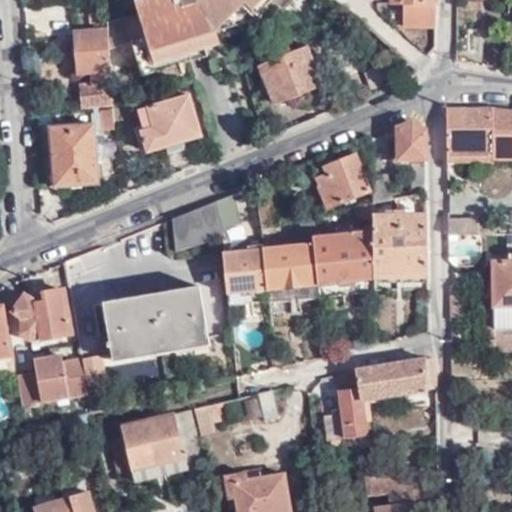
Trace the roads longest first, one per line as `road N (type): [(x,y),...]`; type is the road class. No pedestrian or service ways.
road 1 (residential): [(23,258),(431,90)]
road 2 (residential): [(0,5),(23,258)]
road 3 (residential): [(431,90),(437,343)]
road 4 (residential): [(240,388),(437,343)]
road 5 (residential): [(437,343),(444,511)]
